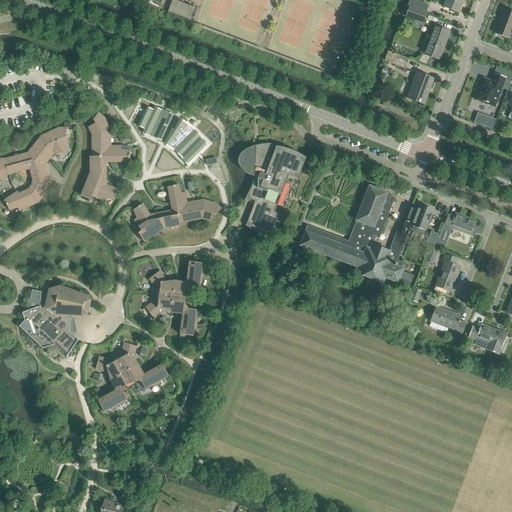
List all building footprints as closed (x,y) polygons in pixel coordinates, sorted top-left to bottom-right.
[(415,0),(409,0),(408,5),(426,12),(429,5),(415,0)] [(463,0),(445,0),(443,7),(459,12),(463,0)] [(410,6),(406,16),(422,23),(426,13),(410,6)] [(511,12),(504,9),(495,33),(509,38),(511,30),(511,12)] [(450,33),(432,26),(422,52),(441,59),(450,33)] [(394,53),(390,63),(406,69),(409,59),(394,53)] [(433,79),(416,72),(407,98),(424,104),(433,79)] [(495,74),(492,81),(483,78),(475,99),(495,107),(506,78),(495,74)] [(175,116),(163,110),(163,111),(155,107),(154,110),(148,107),(144,115),(146,116),(144,119),(142,118),(138,127),(144,130),(142,133),(151,137),(162,142),(174,150),(173,150),(182,159),(181,160),(187,166),(208,146),(203,140),(203,139),(194,130),(193,131),(174,117),(175,116)] [(106,162),(109,162),(130,162),(130,151),(121,149),(121,146),(111,146),(111,129),(105,118),(98,113),(93,120),(95,124),(88,127),(92,134),(92,157),(90,157),(90,162),(106,162)] [(477,113),(474,123),(491,129),(495,119),(477,113)] [(47,170),(45,164),(54,153),(56,155),(66,150),(61,139),(66,137),(66,128),(59,128),(41,136),(27,153),(5,159),(4,176),(30,169),(31,174),(47,170)] [(121,134),(121,142),(129,142),(129,133),(121,134)] [(239,167),(240,167),(240,168),(241,169),(242,170),(243,171),(244,172),(245,172),(247,173),(248,174),(252,176),(253,176),(253,182),(252,183),(252,185),(251,186),(251,188),(250,189),(245,200),(250,202),(251,200),(255,201),(246,225),(245,225),(249,228),(251,229),(255,231),(257,232),(259,233),(259,234),(260,234),(264,235),(266,235),(269,236),(271,236),(273,237),(276,237),(276,236),(284,216),(275,212),(277,205),(280,206),(288,184),(286,183),(288,176),(297,180),(305,159),(306,159),(306,158),(303,156),(301,155),(296,153),(292,151),(290,150),(288,149),(284,148),(284,147),(285,147),(285,146),(282,145),(279,145),(275,144),(271,144),(268,144),(264,144),(262,144),(258,145),(257,145),(255,146),(252,147),(249,148),(247,149),(244,151),(243,152),(242,153),(241,153),(240,154),(240,155),(239,156),(239,157),(238,158),(238,159),(238,160),(238,161),(238,162),(238,163),(238,164),(238,165),(239,166),(239,167)] [(216,158),(206,160),(207,166),(217,164),(216,158)] [(90,162),(90,173),(81,196),(89,199),(90,196),(104,201),(106,198),(114,200),(118,190),(106,185),(106,162),(90,162)] [(31,174),(33,180),(31,185),(28,189),(19,193),(17,191),(4,200),(9,210),(18,208),(19,211),(38,203),(46,192),(49,179),(47,170),(31,174)] [(187,183),(189,191),(197,190),(196,182),(187,183)] [(175,227),(180,225),(180,223),(202,219),(210,221),(212,213),(216,215),(222,209),(216,203),(203,200),(187,203),(185,193),(181,193),(178,185),(167,187),(172,210),(175,227)] [(356,220),(357,220),(382,230),(394,197),(386,194),(387,192),(369,186),(356,220)] [(172,210),(150,215),(143,204),(133,210),(137,218),(134,220),(142,233),(139,235),(144,242),(165,228),(175,227),(172,210)] [(418,209),(411,207),(401,233),(406,236),(409,227),(411,228),(414,222),(419,224),(419,228),(424,230),(427,226),(433,210),(419,205),(418,209)] [(455,213),(454,217),(448,215),(444,227),(450,229),(451,227),(472,235),(477,221),(455,213)] [(379,238),(382,230),(357,220),(349,242),(309,227),(307,232),(305,231),(300,245),(359,267),(356,273),(384,284),(386,278),(399,282),(404,269),(401,268),(403,263),(397,260),(406,236),(397,232),(389,250),(373,244),(376,236),(379,238)] [(425,232),(420,244),(428,246),(432,235),(425,232)] [(429,247),(424,262),(431,265),(437,250),(429,247)] [(436,286),(436,287),(434,292),(435,293),(441,296),(444,294),(445,290),(451,292),(460,267),(455,265),(457,260),(445,255),(443,261),(445,262),(436,286)] [(188,272),(201,274),(202,264),(189,262),(188,272)] [(163,269),(168,275),(171,273),(166,266),(163,269)] [(186,282),(175,281),(168,282),(159,271),(149,279),(153,285),(152,294),(185,298),(186,293),(184,292),(185,289),(186,288),(187,282),(186,282)] [(201,274),(188,272),(186,282),(187,282),(186,288),(185,289),(184,292),(186,293),(191,289),(199,290),(203,275),(201,274)] [(67,357),(78,340),(69,331),(70,321),(74,315),(81,316),(82,315),(88,313),(91,301),(85,297),(85,295),(61,288),(59,286),(49,289),(46,300),(40,300),(41,292),(32,290),(30,299),(28,299),(27,310),(22,313),(25,321),(19,326),(43,349),(54,345),(67,357)] [(420,291),(414,289),(410,300),(416,302),(420,291)] [(152,294),(151,303),(145,308),(154,318),(164,310),(171,313),(182,314),(183,314),(183,309),(182,308),(183,304),(185,304),(185,298),(152,294)] [(181,324),(194,326),(197,325),(196,310),(188,309),(185,304),(183,304),(182,308),(183,309),(183,314),(182,314),(181,324)] [(437,307),(431,322),(455,331),(454,333),(462,336),(466,324),(459,321),(461,316),(437,307)] [(167,320),(164,317),(157,322),(160,326),(167,320)] [(181,324),(180,334),(193,336),(194,326),(181,324)] [(499,354),(501,348),(507,334),(483,325),(481,329),(474,326),(469,339),(476,341),(477,339),(487,343),(485,349),(499,354)] [(122,350),(114,354),(130,383),(135,380),(135,378),(138,377),(139,378),(144,375),(138,365),(133,359),(137,346),(124,343),(122,350)] [(110,381),(116,390),(120,388),(121,386),(124,385),(125,387),(130,383),(114,354),(106,358),(99,357),(95,369),(108,373),(110,381)] [(162,365),(152,370),(159,381),(168,376),(162,365)] [(135,378),(135,380),(141,382),(145,389),(160,384),(159,381),(152,370),(144,375),(139,378),(138,377),(135,378)] [(123,393),(125,387),(124,385),(121,386),(120,388),(116,390),(107,395),(113,407),(115,408),(127,399),(123,393)] [(113,407),(107,395),(98,400),(104,412),(113,407)] [(122,511),(124,508),(117,504),(116,505),(105,500),(101,508),(103,510),(103,511),(122,511)]
